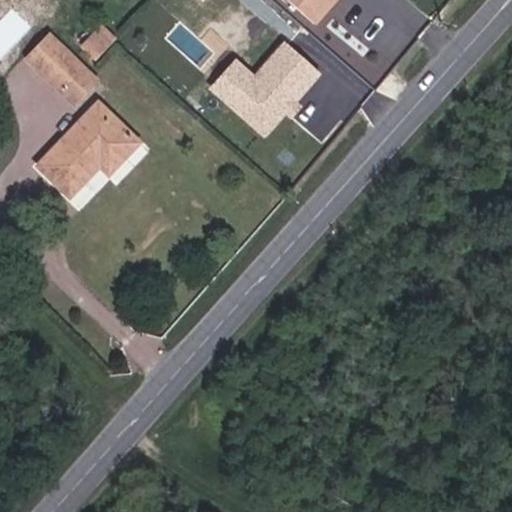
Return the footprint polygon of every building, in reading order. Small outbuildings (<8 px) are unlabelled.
[(249,0),(292,41),(313,19),(331,0),(249,0)] [(292,41),(304,53),(326,31),(313,19),(292,41)] [(81,46),(97,60),(119,36),(103,22),(81,46)] [(75,108),(104,79),(53,29),(25,58),(75,108)] [(259,73),(238,57),(211,90),(271,139),(326,72),(286,39),(259,73)] [(45,123),(63,104),(39,82),(21,100),(45,123)] [(45,123),(48,127),(68,108),(63,104),(45,123)] [(26,190),(37,201),(97,139),(85,128),(26,190)] [(100,202),(130,171),(97,139),(37,201),(52,215),(82,183),(100,202)]
